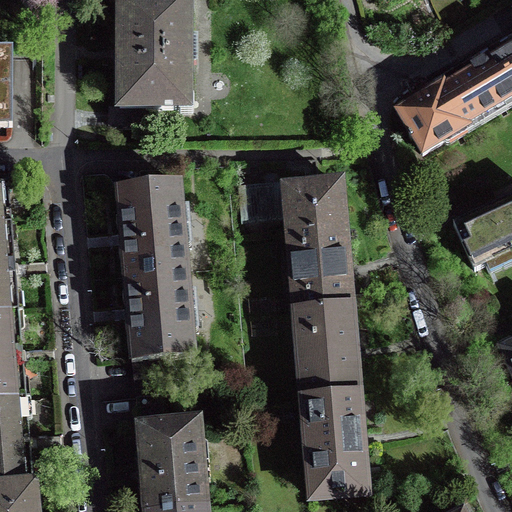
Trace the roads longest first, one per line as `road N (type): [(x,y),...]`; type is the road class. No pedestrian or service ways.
road 1 (residential): [(366,94),(454,407),(500,511)]
road 2 (residential): [(0,160),(62,158),(90,511)]
road 3 (residential): [(366,94),(511,18)]
